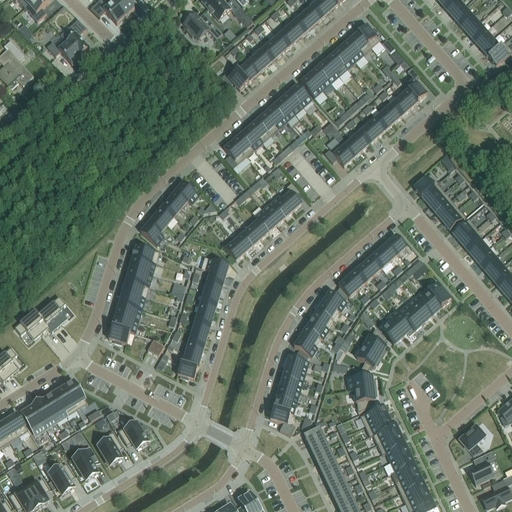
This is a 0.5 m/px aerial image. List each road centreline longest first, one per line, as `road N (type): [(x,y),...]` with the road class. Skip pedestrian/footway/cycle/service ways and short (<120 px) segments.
road 1 (residential): [(75,358),(137,206),(370,0)]
road 2 (residential): [(374,167),(243,285),(197,424)]
road 3 (residential): [(243,449),(290,316),(406,205)]
road 4 (residential): [(374,167),(462,85),(391,0)]
road 5 (residential): [(0,162),(121,50)]
road 6 (residential): [(511,330),(406,205)]
road 7 (residential): [(197,424),(167,459),(82,511)]
road 8 (residential): [(75,358),(197,424)]
